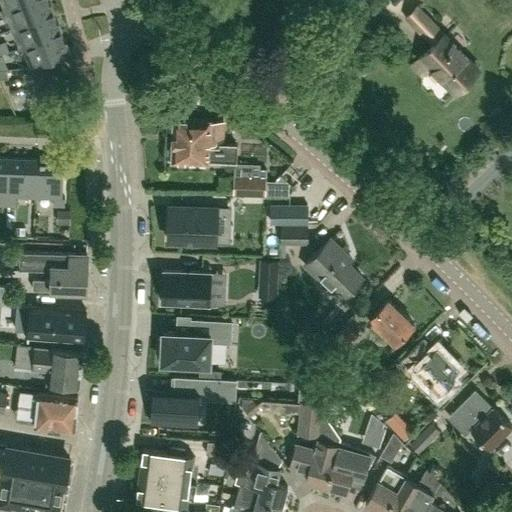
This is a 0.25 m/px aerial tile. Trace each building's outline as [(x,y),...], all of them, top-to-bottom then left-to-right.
[(54,11),(49,0),(25,0),(8,7),(15,26),(54,11)] [(478,69),(417,5),(406,16),(432,43),(411,63),(421,73),(430,65),(455,91),(478,69)] [(61,30),(54,11),(15,26),(23,45),(61,30)] [(69,50),(61,30),(23,45),(31,65),(69,50)] [(0,76),(8,75),(7,67),(0,67),(0,76)] [(237,160),(238,144),(223,143),(224,122),(212,121),(212,119),(174,117),(172,159),(209,161),(209,159),(237,160)] [(0,204),(7,205),(10,156),(0,155),(0,204)] [(35,195),(37,158),(10,156),(7,205),(16,205),(17,194),(35,195)] [(64,159),(37,158),(35,195),(54,196),(54,204),(64,205),(64,195),(62,195),(64,159)] [(234,173),(233,192),(265,194),(265,193),(285,193),(285,179),(266,179),(266,174),(234,173)] [(217,205),(169,203),(168,239),(216,241),(217,205)] [(310,236),(310,222),(281,222),(281,236),(310,236)] [(306,264),(331,289),(341,299),(343,296),(354,307),(365,296),(358,289),(354,285),(362,277),(349,263),(352,260),(330,239),(306,264)] [(86,289),(88,252),(21,250),(20,255),(4,254),(4,266),(51,267),(51,279),(33,278),(32,288),(54,289),(86,290),(86,289)] [(209,303),(211,271),(163,269),(162,301),(209,303)] [(21,303),(21,289),(21,284),(0,283),(0,302),(17,302),(17,303),(30,304),(30,303),(21,303)] [(396,342),(414,323),(388,298),(370,317),(396,342)] [(83,339),(84,324),(85,308),(34,305),(33,320),(32,329),(51,330),(51,337),(83,339)] [(360,309),(348,322),(347,321),(333,335),(345,348),(359,333),(356,330),(369,317),(360,309)] [(209,363),(210,340),(230,341),(231,320),(191,318),(190,332),(163,331),(162,337),(158,337),(158,354),(162,354),(161,361),(209,363)] [(457,368),(437,347),(434,350),(423,338),(399,361),(411,373),(417,368),(439,391),(452,378),(450,375),(457,368)] [(51,348),(34,346),(34,345),(17,343),(14,367),(32,369),(32,368),(48,370),(47,383),(78,386),(81,350),(51,347),(51,348)] [(196,421),(197,394),(208,394),(209,377),(174,375),(173,391),(159,390),(158,401),(153,401),(152,421),(178,423),(178,420),(196,421)] [(20,389),(18,409),(36,411),(34,424),(74,428),(78,394),(38,390),(38,391),(20,389)] [(511,425),(475,389),(453,412),(448,417),(465,433),(470,428),(490,448),(511,425)] [(325,485),(335,452),(339,434),(317,402),(300,400),(297,432),(318,434),(315,447),(295,442),(289,465),(308,470),(305,480),(325,485)] [(432,422),(411,443),(419,451),(440,430),(432,422)] [(393,430),(380,453),(391,460),(403,441),(393,430)] [(375,454),(360,447),(351,444),(340,440),(341,437),(339,434),(335,452),(325,485),(347,491),(352,470),(364,474),(375,454)] [(227,465),(231,442),(208,440),(206,453),(216,454),(215,463),(227,465)] [(7,447),(5,462),(3,473),(1,484),(0,489),(0,499),(58,509),(63,484),(65,484),(66,480),(70,481),(73,463),(67,461),(67,457),(7,447)] [(192,465),(194,454),(186,453),(186,449),(174,447),(174,451),(143,447),(139,473),(193,479),(195,465),(192,465)] [(276,483),(280,469),(268,466),(241,459),(234,483),(239,485),(237,494),(281,506),(286,485),(276,483)] [(383,511),(405,476),(386,465),(379,478),(365,502),(383,511)] [(433,492),(440,480),(427,466),(417,483),(405,476),(383,511),(407,511),(412,504),(422,510),(433,492)] [(191,494),(193,479),(139,473),(136,498),(187,505),(188,494),(191,494)] [(453,511),(451,511),(458,498),(440,480),(433,492),(422,510),(425,511),(453,511)] [(279,511),(281,506),(237,494),(234,504),(232,511),(279,511)] [(218,511),(220,504),(206,502),(205,510),(195,508),(194,511),(218,511)]
